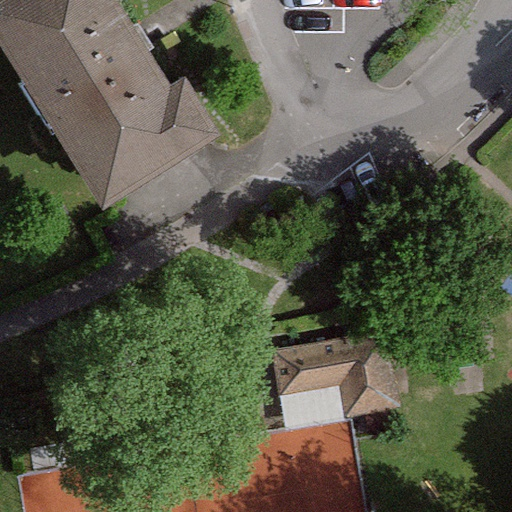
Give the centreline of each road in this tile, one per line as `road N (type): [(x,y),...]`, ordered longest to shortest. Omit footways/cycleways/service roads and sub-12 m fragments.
road 1 (residential): [(304,165),(0,327)]
road 2 (residential): [(511,24),(483,54),(304,165)]
road 3 (residential): [(236,0),(304,165)]
